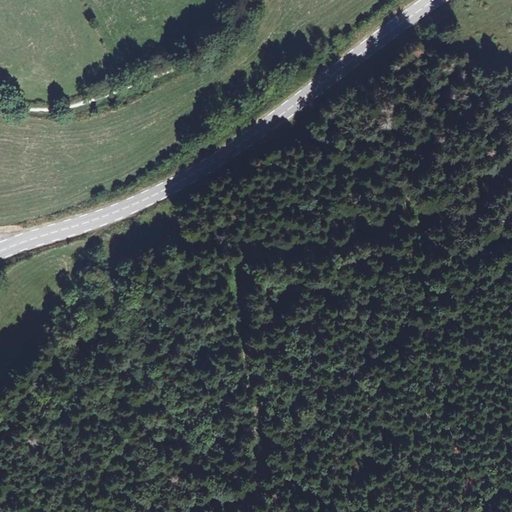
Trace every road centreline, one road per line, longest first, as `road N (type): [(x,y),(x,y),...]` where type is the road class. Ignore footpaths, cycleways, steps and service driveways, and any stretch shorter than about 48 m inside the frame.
road 1 (secondary): [(435,0),(174,188),(0,249)]
road 2 (track): [(253,0),(222,39),(139,83),(70,108),(0,105)]
